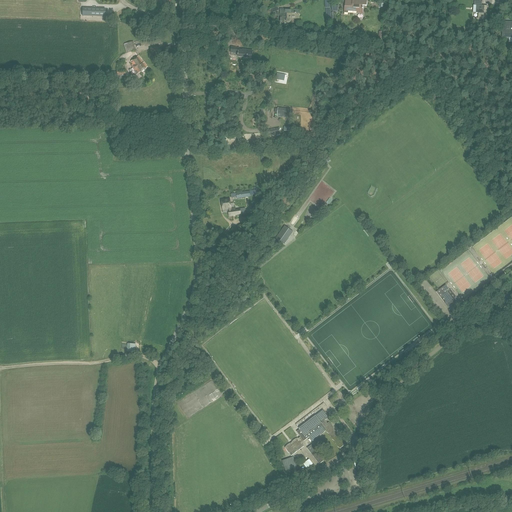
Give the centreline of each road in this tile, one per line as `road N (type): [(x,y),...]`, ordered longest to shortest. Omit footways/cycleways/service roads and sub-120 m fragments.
road 1 (unclassified): [(153,511),(156,383),(197,266),(186,0)]
road 2 (unclassified): [(257,511),(354,451),(401,382),(457,333),(511,306)]
road 3 (track): [(162,362),(129,354),(0,369)]
road 4 (track): [(0,371),(6,511)]
